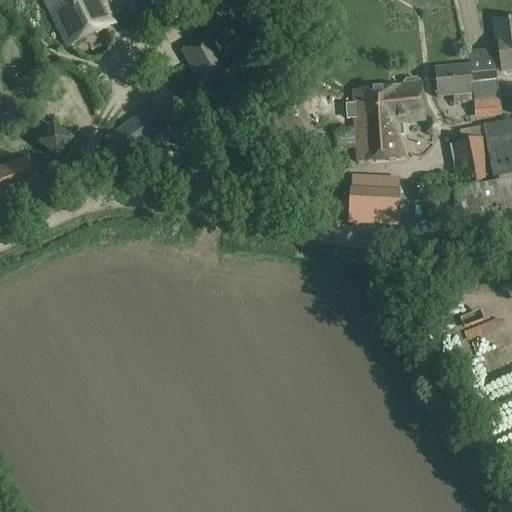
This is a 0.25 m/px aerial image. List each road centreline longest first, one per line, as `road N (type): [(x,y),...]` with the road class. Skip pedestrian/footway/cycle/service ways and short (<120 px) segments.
road 1 (track): [(511,273),(166,204),(93,206),(0,246)]
road 2 (track): [(93,206),(93,140),(114,106),(155,54),(225,0)]
